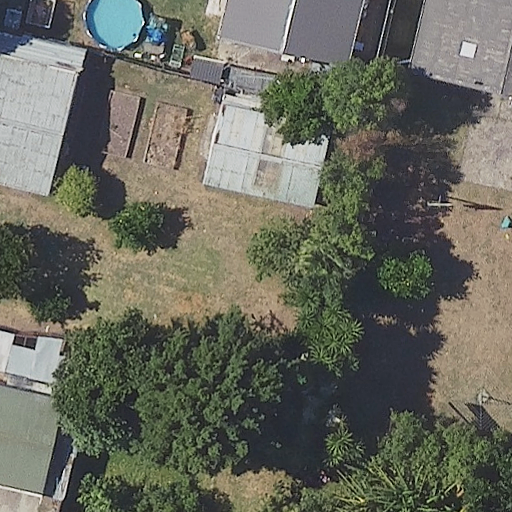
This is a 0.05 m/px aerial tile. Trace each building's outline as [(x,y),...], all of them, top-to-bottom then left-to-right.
[(231,0),(226,27),(349,54),(361,0),(231,0)] [(511,0),(425,0),(414,54),(511,74),(511,0)] [(85,38),(0,18),(0,169),(52,182),(85,38)] [(337,84),(227,61),(204,170),(315,193),(337,84)] [(100,327),(0,303),(0,470),(63,486),(100,327)]
